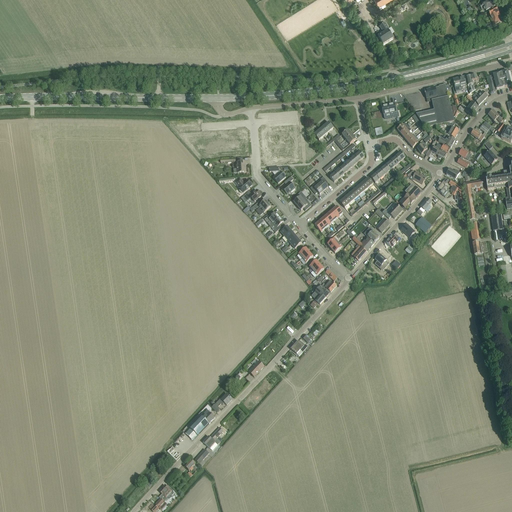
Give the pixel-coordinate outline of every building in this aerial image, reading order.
[(495,6),(495,5),(494,3),(493,3),(493,2),(492,3),(490,0),(489,0),(486,2),(486,1),(482,3),(483,4),(479,6),(481,9),(484,8),(486,12),(491,9),(495,6)] [(498,18),(500,16),(495,7),(487,12),(490,17),(490,18),(494,25),(500,22),(498,18)] [(383,45),(393,39),(388,31),(389,30),(385,23),(380,27),(384,33),(378,37),(383,45)] [(508,71),(495,74),(496,75),(487,77),(491,93),(495,92),(493,81),(494,81),(497,90),(511,86),(508,71)] [(476,75),(466,78),(467,83),(468,87),(474,85),(473,81),(478,80),(477,80),(476,75)] [(453,81),(454,85),(455,86),(455,90),(454,91),(455,95),(462,93),(462,91),(459,79),(453,81)] [(446,90),(445,85),(445,86),(435,88),(435,87),(431,88),(431,90),(429,90),(424,91),(425,95),(426,99),(431,98),(432,101),(434,111),(416,115),(425,129),(438,126),(443,125),(447,124),(454,122),(446,90)] [(488,97),(484,94),(483,92),(480,95),(479,96),(477,93),(472,98),(471,96),(472,95),(470,93),(468,95),(479,106),(488,97)] [(471,116),(478,107),(472,102),(465,111),(471,116)] [(394,104),(382,107),(383,115),(384,119),(399,116),(398,112),(396,112),(395,109),(394,104)] [(462,113),(466,108),(462,105),(458,109),(462,113)] [(503,121),(497,114),(493,111),(488,116),(494,122),(496,119),(500,124),(503,121)] [(493,133),(495,130),(485,122),(483,125),(489,130),(493,133)] [(333,129),(328,123),(323,127),(328,133),(333,129)] [(401,135),(409,128),(405,123),(397,130),(401,135)] [(500,134),(506,127),(502,124),(496,131),(500,134)] [(486,134),(489,130),(482,125),(480,129),(486,134)] [(324,137),(328,133),(323,127),(319,131),(324,137)] [(405,139),(412,133),(411,131),(409,128),(401,135),(405,139)] [(455,139),(459,132),(452,128),(449,134),(445,131),(446,131),(443,129),(441,131),(444,133),(445,134),(448,136),(448,135),(455,139)] [(511,143),(511,140),(511,130),(507,128),(501,139),(511,143)] [(346,140),(352,135),(348,130),(342,135),(342,136),(342,135),(346,140)] [(481,142),(484,137),(474,130),(471,135),(481,142)] [(324,137),(319,131),(314,135),(319,141),(324,137)] [(412,133),(405,139),(409,144),(416,138),(412,133)] [(356,140),(352,135),(346,140),(350,145),(356,140)] [(455,141),(448,137),(445,142),(436,136),(434,140),(450,149),(455,141)] [(413,149),(416,145),(418,144),(416,141),(418,139),(416,138),(409,144),(413,149)] [(442,148),(434,143),(432,146),(434,147),(447,155),(450,150),(443,146),(442,148)] [(421,155),(425,152),(427,150),(425,147),(426,146),(424,144),(417,150),(421,155)] [(444,160),(447,155),(434,147),(432,146),(430,150),(438,155),(438,156),(439,156),(438,158),(438,159),(439,159),(440,159),(441,158),(444,160)] [(460,159),(457,163),(467,169),(469,165),(462,161),(463,160),(464,158),(465,159),(466,158),(469,160),(471,155),(468,154),(466,152),(463,150),(462,150),(459,155),(461,157),(461,158),(460,159)] [(484,157),(491,165),(498,160),(490,151),(484,157)] [(359,162),(364,158),(360,153),(355,157),(359,162)] [(400,163),(401,162),(405,158),(401,153),(396,157),(400,163)] [(354,166),(359,162),(355,157),(350,161),(354,166)] [(395,167),(400,163),(396,157),(391,162),(395,167)] [(349,170),(354,166),(350,161),(345,165),(349,170)] [(233,170),(234,174),(246,173),(245,162),(238,163),(237,163),(237,170),(233,170)] [(390,171),(395,167),(391,162),(386,166),(390,171)] [(344,175),(349,170),(345,165),(340,169),(344,175)] [(385,175),(390,171),(386,166),(381,170),(385,175)] [(280,173),(279,172),(279,168),(276,168),(274,168),(269,169),(269,173),(272,172),(275,177),(273,179),(278,184),(286,178),(281,172),(280,173)] [(339,179),(344,175),(340,169),(335,174),(339,179)] [(380,179),(385,175),(381,170),(376,174),(380,179)] [(454,173),(450,170),(446,175),(455,181),(460,174),(455,171),(454,173)] [(511,185),(510,171),(504,172),(504,178),(491,180),(491,177),(487,177),(488,181),(486,181),(487,191),(497,190),(497,189),(506,188),(508,187),(508,185),(511,185)] [(425,181),(425,180),(426,178),(416,173),(412,179),(422,185),(424,181),(425,181)] [(334,183),(339,179),(335,174),(330,178),(334,183)] [(375,184),(380,179),(376,174),(371,179),(374,183),(375,184)] [(287,195),(291,192),(295,189),(290,183),(293,180),(291,177),(285,182),(287,185),(282,189),(287,195)] [(324,192),(328,188),(326,186),(328,184),(323,178),(321,180),(317,183),(319,186),(324,192)] [(244,184),(240,179),(236,182),(235,183),(239,188),(240,190),(239,191),(242,194),(243,193),(243,194),(252,186),(248,180),(244,184)] [(369,189),(373,185),(371,182),(368,179),(363,183),(369,189)] [(441,181),(436,188),(439,191),(438,192),(442,195),(445,192),(447,190),(447,189),(447,188),(446,187),(445,186),(446,185),(447,183),(449,181),(447,179),(445,181),(444,183),(441,181)] [(469,222),(476,221),(474,209),(471,190),(483,188),(482,181),(463,184),(468,210),(469,222)] [(452,182),(450,185),(450,186),(452,187),(451,190),(453,192),(452,194),(455,196),(458,191),(461,190),(459,186),(455,184),(452,182)] [(324,192),(319,186),(317,183),(312,187),(310,189),(312,191),(315,195),(318,193),(320,195),(324,192)] [(364,193),(369,189),(363,183),(359,187),(364,193)] [(411,204),(421,193),(412,185),(405,192),(408,195),(405,198),(404,198),(399,204),(405,209),(410,204),(411,204)] [(359,197),(364,193),(359,187),(354,191),(359,197)] [(261,196),(257,191),(253,194),(250,191),(245,196),(249,201),(251,199),(254,202),(261,196)] [(354,201),(359,197),(354,191),(349,195),(354,201)] [(296,201),(294,203),(297,207),(306,200),(307,199),(301,192),(298,195),(294,199),(296,201)] [(374,204),(386,194),(384,192),(372,202),(374,204)] [(350,205),(354,201),(349,195),(344,199),(350,205)] [(350,205),(344,199),(340,203),(339,203),(345,209),(350,205)] [(427,199),(420,207),(422,208),(425,211),(427,213),(431,208),(429,206),(432,203),(431,202),(427,199)] [(311,206),(306,200),(297,207),(301,211),(303,209),(305,212),(311,206)] [(258,203),(253,207),(255,210),(258,207),(259,208),(256,211),(260,216),(264,213),(271,207),(265,201),(260,206),(258,203)] [(388,213),(385,211),(383,209),(381,212),(382,214),(385,216),(389,220),(391,217),(394,220),(402,211),(399,208),(396,205),(388,213)] [(338,218),(343,214),(337,207),(332,211),(338,218)] [(381,219),(384,216),(378,210),(375,213),(381,219)] [(334,222),(338,218),(332,211),(328,215),(334,222)] [(270,227),(280,218),(276,214),(271,219),(269,216),(264,220),(270,227)] [(500,214),(491,215),(492,219),(493,231),(495,231),(499,231),(503,230),(500,214)] [(330,226),(334,222),(328,215),(324,219),(330,226)] [(276,233),(280,230),(278,227),(283,223),(280,218),(270,227),(276,233)] [(422,227),(425,224),(418,218),(416,221),(422,227)] [(325,229),(330,226),(324,219),(319,222),(325,229)] [(382,234),(389,225),(384,220),(376,228),(382,234)] [(321,233),(325,230),(325,229),(319,222),(315,226),(321,233)] [(472,241),(473,241),(479,240),(477,224),(470,225),(472,241)] [(406,225),(401,231),(410,239),(415,233),(406,225)] [(284,237),(291,231),(287,227),(281,232),(284,237)] [(374,244),(380,238),(376,234),(369,228),(364,235),(367,238),(361,244),(354,238),(353,240),(352,240),(359,247),(366,253),(374,244)] [(288,241),(294,235),(291,231),(284,237),(288,241)] [(398,241),(396,239),(398,237),(395,234),(393,237),(392,236),(386,243),(389,246),(391,248),(398,241)] [(291,245),(298,240),(294,235),(288,241),(291,245)] [(331,250),(338,243),(335,239),(327,245),(331,250)] [(295,249),(298,247),(301,244),(298,240),(291,245),(295,249)] [(335,254),(339,251),(342,248),(338,243),(331,250),(335,254)] [(358,262),(366,253),(359,247),(356,251),(359,253),(354,258),(356,260),(355,261),(357,262),(358,262)] [(309,253),(306,249),(302,251),(301,249),(297,253),(302,259),(309,253)] [(306,264),(309,261),(313,258),(309,253),(302,259),(306,264)] [(385,260),(378,254),(374,259),(376,261),(374,263),(378,268),(381,265),(383,267),(387,263),(384,261),(385,260)] [(313,272),(320,266),(316,261),(309,267),(313,272)] [(313,272),(311,274),(315,278),(317,276),(320,274),(324,270),(320,266),(313,272)] [(336,287),(333,283),(330,281),(326,286),(323,284),(322,287),(321,286),(330,294),(336,287)] [(326,299),(330,294),(321,286),(314,293),(315,293),(319,297),(320,296),(321,298),(322,297),(323,298),(324,297),(326,299)] [(319,297),(315,293),(312,297),(316,300),(315,301),(316,302),(320,305),(326,299),(324,297),(323,298),(322,297),(321,298),(320,296),(319,297)] [(298,342),(294,346),(303,353),(306,349),(307,348),(305,346),(304,347),(298,341),(298,342)] [(303,353),(294,346),(291,350),(299,357),(303,353)] [(256,366),(249,373),(251,374),(254,377),(264,367),(260,364),(259,362),(256,360),(253,364),(256,366)] [(227,406),(232,400),(226,394),(220,400),(220,399),(211,408),(217,413),(220,410),(218,408),(221,404),(222,405),(224,403),(227,406)] [(209,424),(215,418),(209,413),(210,412),(209,411),(186,434),(193,441),(209,424)] [(220,429),(219,429),(219,428),(211,438),(218,445),(220,443),(217,439),(223,432),(221,430),(221,429),(220,429)] [(210,450),(216,444),(209,437),(203,443),(210,450)] [(209,454),(205,450),(195,461),(199,465),(209,454)] [(191,472),(194,469),(192,468),(195,464),(191,460),(184,467),(189,471),(190,470),(191,472)] [(152,505),(149,508),(151,510),(152,511),(153,511),(156,511),(160,509),(165,503),(165,502),(167,499),(169,501),(174,494),(169,490),(170,489),(167,486),(166,487),(165,486),(159,492),(162,494),(159,498),(161,499),(156,505),(154,507),(152,505)]
